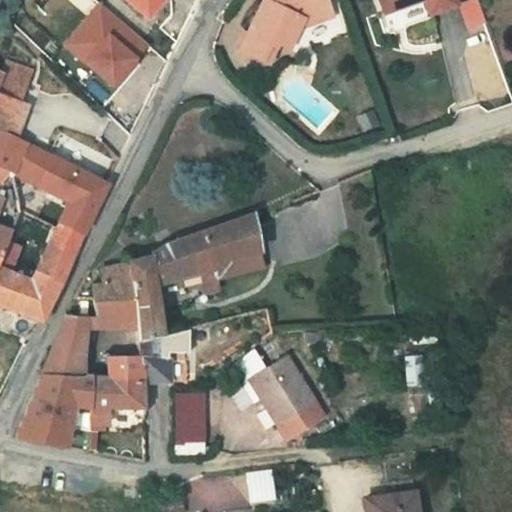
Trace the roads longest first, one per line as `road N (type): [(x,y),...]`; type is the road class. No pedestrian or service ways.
road 1 (residential): [(0,417),(68,260),(216,0)]
road 2 (residential): [(156,392),(159,463),(146,476),(0,449)]
